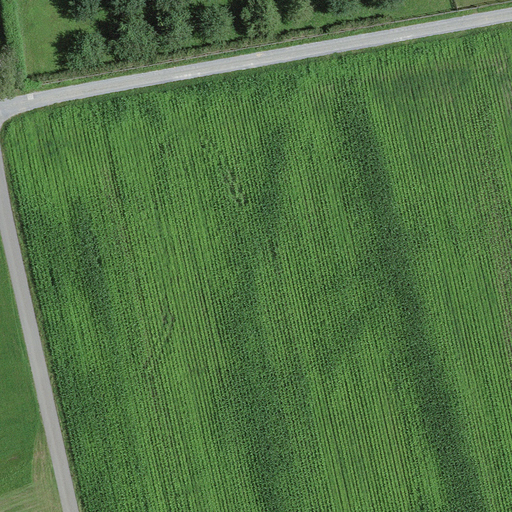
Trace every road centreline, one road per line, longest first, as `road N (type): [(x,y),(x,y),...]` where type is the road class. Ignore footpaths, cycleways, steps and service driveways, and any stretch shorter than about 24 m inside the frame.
road 1 (track): [(0,110),(511,17)]
road 2 (unclassified): [(71,511),(0,200)]
